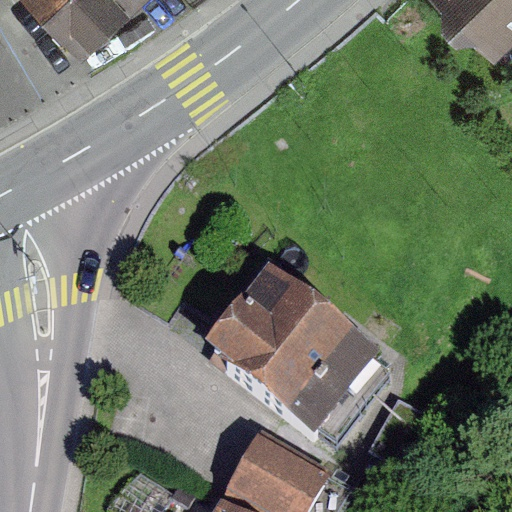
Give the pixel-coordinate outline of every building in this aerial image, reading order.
[(147,0),(28,0),(83,59),(147,0)] [(511,0),(432,0),(443,11),(442,30),(455,45),(474,43),(496,65),(511,48),(511,0)] [(511,48),(496,65),(509,78),(511,75),(511,48)] [(382,378),(270,289),(204,372),(316,461),(328,445),(341,456),(392,393),(378,383),(382,378)] [(438,433),(399,410),(369,462),(408,484),(438,433)] [(354,511),(359,504),(265,446),(226,511),(225,511),(354,511)]
